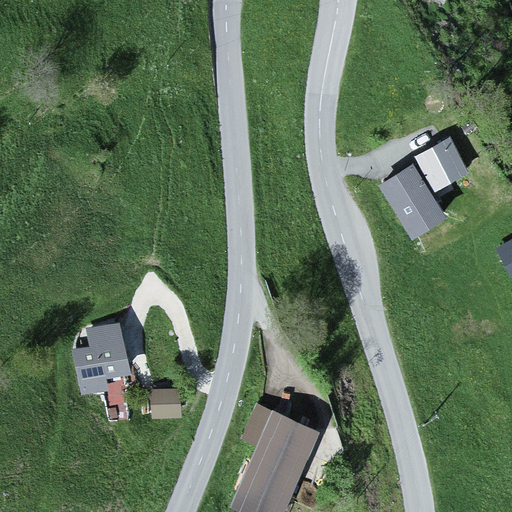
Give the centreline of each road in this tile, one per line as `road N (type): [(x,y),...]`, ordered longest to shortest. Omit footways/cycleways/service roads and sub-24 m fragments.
road 1 (tertiary): [(421,511),(403,418),(322,145),(336,0)]
road 2 (tertiary): [(229,0),(241,317),(226,385),(179,511)]
